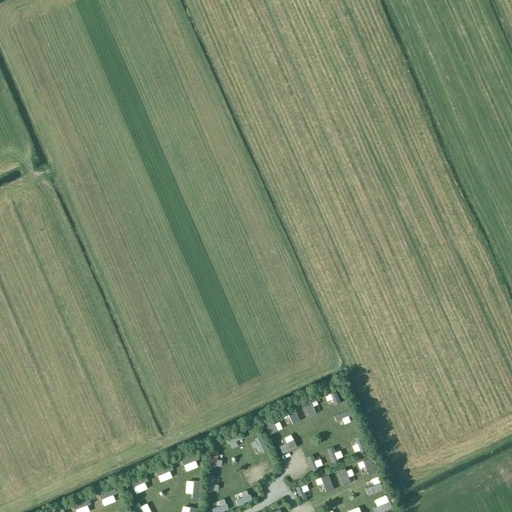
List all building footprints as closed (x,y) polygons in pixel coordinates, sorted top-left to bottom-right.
[(333,407),(339,405),(339,403),(335,390),(329,391),(329,393),(333,407)] [(310,402),(309,400),(302,403),(308,417),(309,419),(316,416),(315,414),(310,402)] [(297,418),(293,408),(286,411),(290,421),(292,426),(299,423),(297,418)] [(351,418),(348,411),(334,417),(335,418),(337,424),(351,418)] [(271,419),(267,420),(263,422),(268,436),(276,433),(271,419)] [(248,437),(257,435),(254,425),(245,428),(248,437)] [(228,436),(232,446),(242,442),(238,432),(228,436)] [(264,448),(259,437),(254,439),(256,443),(261,455),(266,453),(264,448)] [(365,450),(361,437),(355,439),(355,443),(360,454),(365,454),(365,450)] [(297,448),(293,440),(279,447),(280,448),(283,455),(293,450),(297,448)] [(338,462),(334,449),(328,449),(327,452),(333,465),(336,465),(338,462)] [(313,460),(312,456),(307,457),(308,461),(312,474),(317,473),(316,471),(313,460)] [(176,470),(187,466),(184,457),(172,461),(176,470)] [(371,461),(370,459),(362,462),(366,473),(368,478),(376,474),(371,461)] [(167,465),(158,468),(161,477),(170,474),(167,465)] [(345,473),(344,470),(337,473),(342,487),(349,484),(345,473)] [(142,475),(146,485),(157,481),(153,471),(142,475)] [(333,492),(329,477),(321,480),(324,489),(326,494),(333,492)] [(131,480),(124,488),(132,494),(139,485),(131,480)] [(381,485),(379,484),(367,489),(366,492),(369,498),(382,492),(381,485)] [(304,496),(300,486),(295,488),(301,504),(306,502),(304,496)] [(115,489),(105,489),(105,501),(115,501),(115,489)] [(390,503),(386,497),(374,501),(375,506),(373,509),(374,511),(387,511),(392,510),(390,503)]
